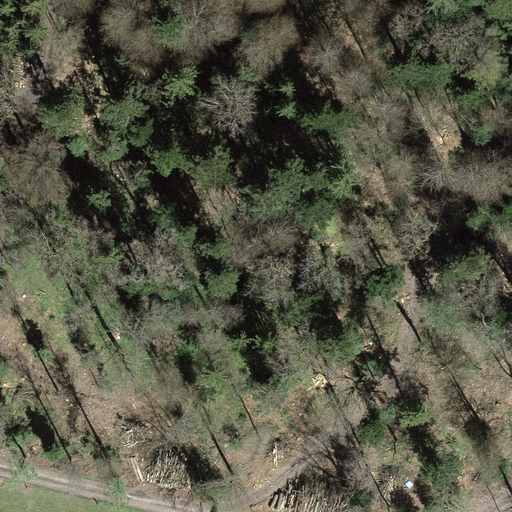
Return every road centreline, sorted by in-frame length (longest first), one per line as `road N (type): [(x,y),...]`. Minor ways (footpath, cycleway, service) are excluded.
road 1 (track): [(0,209),(50,0)]
road 2 (track): [(0,474),(175,511)]
